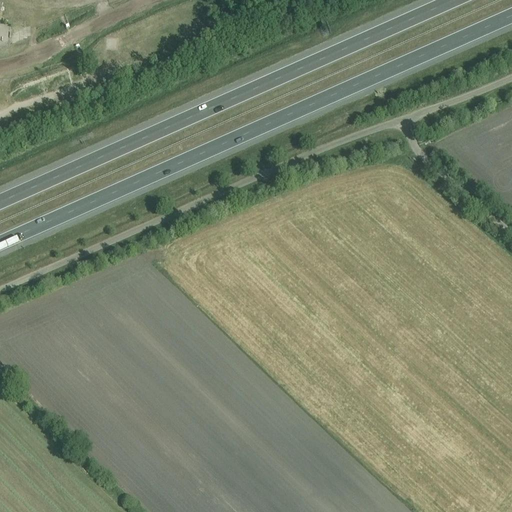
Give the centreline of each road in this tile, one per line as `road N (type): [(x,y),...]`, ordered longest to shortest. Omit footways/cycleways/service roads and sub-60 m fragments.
road 1 (motorway): [(0,243),(511,15)]
road 2 (unclassified): [(0,292),(302,158),(511,87)]
road 3 (motorway): [(453,0),(0,201)]
